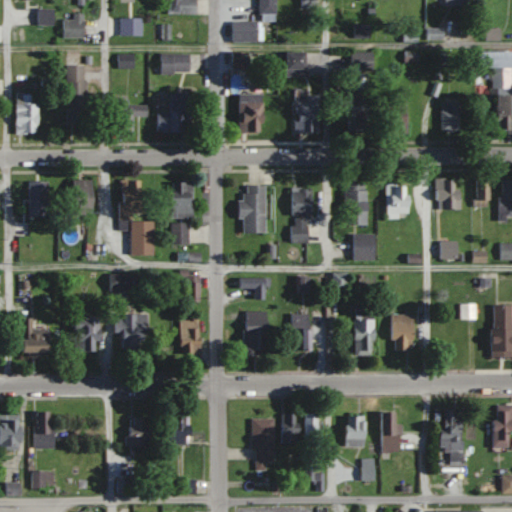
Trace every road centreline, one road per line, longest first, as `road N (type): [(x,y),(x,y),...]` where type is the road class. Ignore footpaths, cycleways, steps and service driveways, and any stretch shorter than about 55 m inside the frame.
road 1 (residential): [(511,151),(0,156)]
road 2 (residential): [(511,382),(0,385)]
road 3 (residential): [(218,384),(216,0)]
road 4 (residential): [(219,511),(218,384)]
